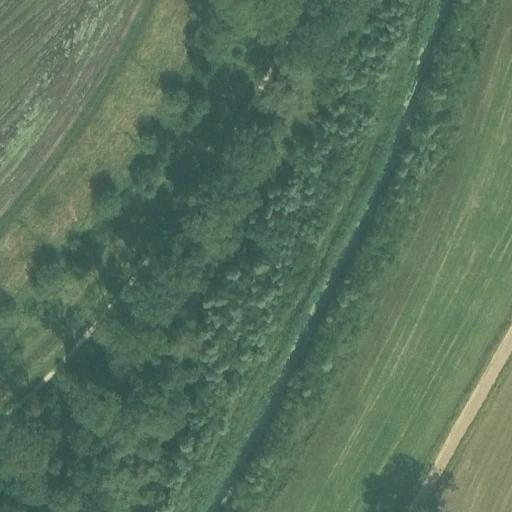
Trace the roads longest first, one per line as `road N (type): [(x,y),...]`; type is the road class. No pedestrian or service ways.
road 1 (unknown): [(0,337),(108,209),(237,0)]
road 2 (track): [(416,511),(511,343)]
